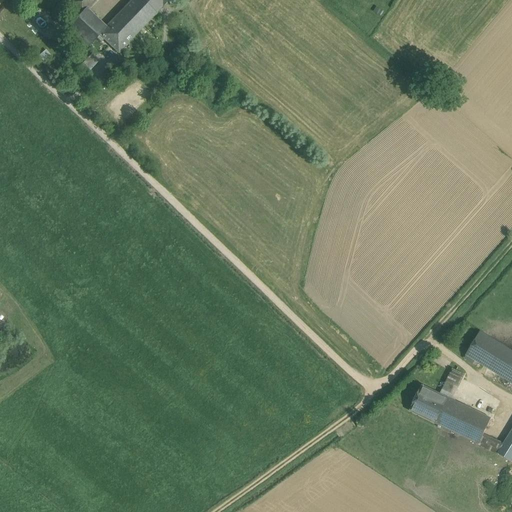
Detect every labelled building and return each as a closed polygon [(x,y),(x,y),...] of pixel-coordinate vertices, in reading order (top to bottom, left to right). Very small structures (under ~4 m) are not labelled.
[(71,0),(71,1),(83,12),(87,7),(88,7),(95,0),(71,0)] [(156,0),(133,0),(107,26),(108,27),(98,37),(102,41),(105,38),(119,52),(164,7),(156,0)] [(88,7),(87,7),(83,12),(68,26),(88,46),(98,37),(108,27),(107,26),(88,7)] [(377,8),(375,12),(381,16),(384,12),(377,8)] [(101,60),(94,53),(77,70),(84,77),(101,60)] [(511,350),(481,332),(466,355),(474,360),(511,383),(511,350)] [(474,360),(466,355),(464,359),(472,363),(474,360)] [(465,374),(453,368),(440,394),(448,398),(453,385),(458,388),(465,374)] [(440,394),(422,385),(410,411),(435,423),(448,398),(440,394)] [(491,419),(448,398),(435,423),(479,445),(484,434),(491,419)] [(511,431),(504,444),(498,454),(511,462),(511,459),(511,431)] [(504,444),(484,434),(479,445),(498,454),(504,444)]
